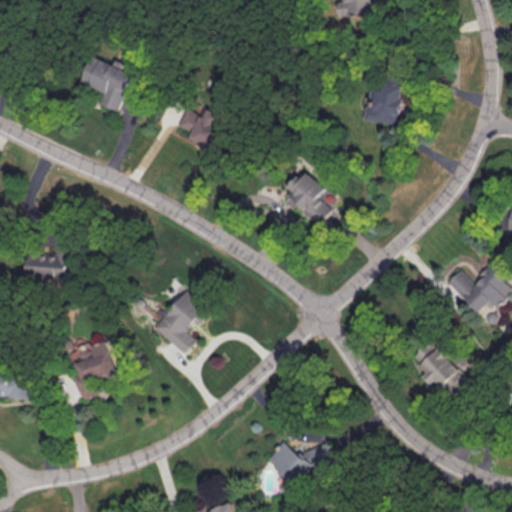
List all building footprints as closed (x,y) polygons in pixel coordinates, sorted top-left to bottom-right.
[(339,0),(340,14),(375,14),(375,0),(339,0)] [(121,109),(137,71),(93,53),(82,80),(108,90),(103,102),(121,109)] [(404,123),(408,82),(382,79),(379,104),(370,103),(368,119),(404,123)] [(189,107),(181,124),(195,130),(192,137),(217,149),(232,118),(207,105),(202,114),(189,107)] [(321,223),(334,208),(328,202),(335,194),(306,169),(286,193),(321,223)] [(33,277),(73,277),(73,252),(33,253),(33,277)] [(452,279),(481,310),(494,299),(499,304),(511,292),(511,283),(494,264),(476,280),(465,268),(452,279)] [(154,325),(184,352),(196,338),(188,331),(210,306),(188,287),(154,325)] [(83,347),(86,359),(81,361),(84,373),(79,375),(85,398),(109,392),(105,379),(122,374),(112,339),(83,347)] [(472,379),(441,346),(423,364),(429,370),(429,371),(454,397),(472,379)] [(0,395),(34,393),(32,369),(0,371),(0,395)] [(328,440),(295,453),(291,443),(274,450),(286,480),(336,460),(328,440)] [(238,511),(233,499),(209,510),(207,507),(194,511),(238,511)]
